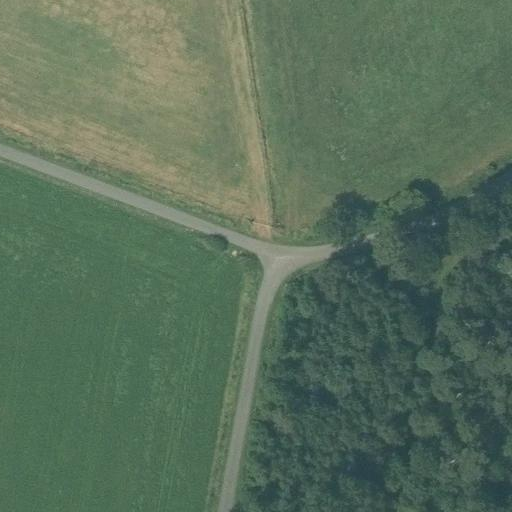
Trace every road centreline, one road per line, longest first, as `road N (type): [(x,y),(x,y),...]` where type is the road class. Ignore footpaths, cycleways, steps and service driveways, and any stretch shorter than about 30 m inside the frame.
road 1 (unclassified): [(0,152),(272,260)]
road 2 (unclassified): [(511,174),(426,228),(346,253),(272,260)]
road 3 (unclassified): [(272,260),(225,511)]
